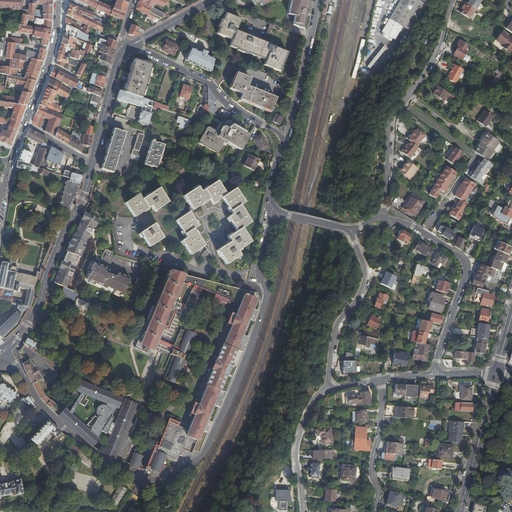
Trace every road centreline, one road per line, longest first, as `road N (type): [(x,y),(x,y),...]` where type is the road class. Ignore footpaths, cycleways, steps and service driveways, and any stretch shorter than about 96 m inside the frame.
road 1 (residential): [(8,352),(37,401),(76,440),(126,471),(172,474),(203,453),(249,348),(265,296),(265,228)]
road 2 (residential): [(453,0),(437,50),(391,115),(380,216)]
road 3 (residential): [(436,361),(466,261),(413,226),(380,216)]
road 4 (secondary): [(17,338),(38,307),(92,163)]
road 5 (residential): [(282,141),(206,81),(130,45)]
road 6 (residential): [(350,232),(365,279),(336,324),(327,385)]
road 7 (residential): [(13,152),(48,63),(58,0)]
road 8 (residential): [(282,141),(316,0)]
road 9 (secondary): [(459,511),(496,374)]
road 10 (residential): [(304,511),(295,447),(327,385)]
road 11 (secondary): [(92,163),(115,69),(130,45)]
